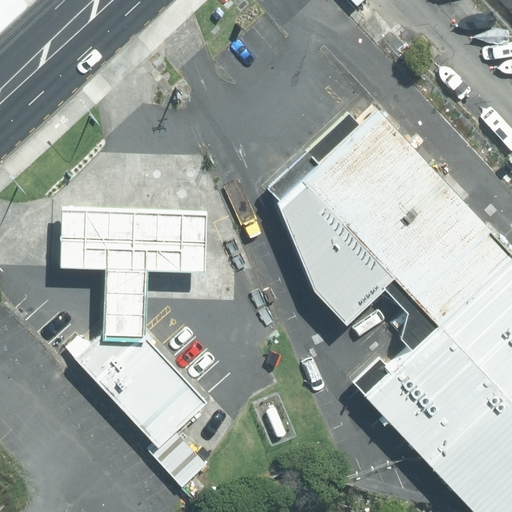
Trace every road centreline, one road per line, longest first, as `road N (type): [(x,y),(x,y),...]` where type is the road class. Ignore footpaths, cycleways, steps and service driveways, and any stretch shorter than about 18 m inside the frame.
road 1 (unknown): [(323,12),(211,133),(216,162),(354,468)]
road 2 (secondary): [(103,0),(0,97)]
